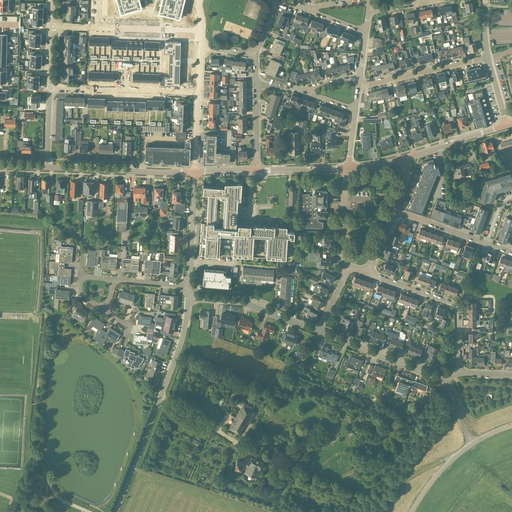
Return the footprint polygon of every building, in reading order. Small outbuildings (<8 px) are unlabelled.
[(117,0),(121,13),(124,12),(124,13),(139,8),(138,8),(142,7),(139,0),(117,0)] [(162,0),(159,12),(162,13),(162,14),(177,17),(177,16),(180,17),(184,0),(162,0)] [(473,10),(471,2),(465,3),(466,10),(462,10),(463,16),(467,15),(466,12),(473,10)] [(0,9),(4,10),(4,13),(10,13),(11,4),(0,3),(0,9)] [(445,7),(446,14),(447,18),(451,18),(452,23),(457,22),(455,12),(452,12),(451,6),(445,7)] [(284,28),(287,20),(288,20),(292,12),(286,10),(283,16),(281,15),(276,25),(284,28)] [(415,22),(414,12),(406,14),(408,23),(415,22)] [(290,23),(293,24),(292,25),(298,27),(299,26),(300,23),(302,16),(296,14),(295,17),(292,17),(290,23)] [(391,16),(392,16),(390,16),(392,25),(391,25),(391,29),(396,28),(395,24),(398,23),(399,28),(403,27),(401,19),(398,20),(397,15),(394,16),(394,15),(391,16)] [(308,25),(306,24),(308,19),(302,16),(300,23),(299,26),(298,27),(304,29),(303,31),(305,32),(307,29),(308,25)] [(378,25),(375,25),(376,31),(379,30),(386,29),(384,18),(377,19),(378,25)] [(314,32),(318,22),(312,20),(310,26),(308,25),(307,29),(308,30),(309,27),(312,28),(311,31),(314,32)] [(324,24),(318,22),(314,32),(317,33),(318,30),(321,31),(319,36),(321,37),(322,35),(323,31),(321,30),(324,24)] [(331,35),(333,28),(327,26),(325,32),(323,31),(322,35),(321,37),(323,38),(325,33),(331,35)] [(339,30),(333,28),(331,35),(330,38),(332,39),(334,36),(336,37),(334,42),(337,43),(339,37),(337,36),(339,30)] [(28,30),(28,39),(41,40),(41,39),(42,35),(41,35),(41,34),(34,34),(34,30),(28,30)] [(341,38),(339,37),(337,43),(339,44),(341,39),(344,40),(343,43),(345,44),(349,34),(343,32),(341,38)] [(349,34),(345,44),(343,51),(346,51),(349,42),(352,43),(355,36),(349,34)] [(272,44),(282,48),(285,42),(287,43),(288,39),(280,36),(278,39),(275,37),(272,44)] [(426,46),(425,46),(423,36),(421,37),(422,42),(426,62),(433,60),(432,58),(436,57),(433,46),(430,47),(431,53),(428,54),(426,46)] [(377,47),(382,46),(383,45),(383,44),(382,44),(382,39),(380,39),(380,38),(373,37),(372,48),(376,47),(377,47)] [(27,45),(27,48),(33,49),(34,45),(40,46),(41,45),(41,40),(28,39),(28,40),(29,40),(29,45),(27,45)] [(181,42),(165,41),(164,53),(170,53),(169,77),(161,77),(160,85),(180,85),(181,42)] [(426,62),(422,42),(419,43),(422,55),(418,56),(420,63),(426,62)] [(477,50),(475,43),(468,44),(470,52),(477,50)] [(275,57),(280,59),(281,56),(279,55),(282,48),(272,44),(269,51),(273,52),(272,55),(275,57)] [(450,48),(452,56),(458,54),(456,47),(455,44),(449,45),(449,46),(450,48)] [(444,50),(446,57),(452,56),(450,48),(449,46),(444,47),(444,50)] [(28,60),(41,61),(41,60),(42,60),(42,56),(41,56),(42,55),(35,54),(35,51),(28,51),(28,55),(31,55),(31,60),(28,60)] [(320,58),(318,51),(310,52),(311,56),(314,55),(315,59),(320,58)] [(348,64),(343,65),(345,72),(351,71),(350,67),(351,67),(350,63),(353,63),(354,56),(347,57),(348,64)] [(405,57),(405,58),(407,66),(413,65),(412,58),(408,59),(408,56),(405,57)] [(268,65),(277,69),(280,63),(282,64),(283,60),(280,59),(275,57),(274,60),(271,58),(268,65)] [(221,70),(222,63),(222,62),(219,62),(219,59),(211,58),(211,66),(217,66),(216,69),(221,70)] [(332,75),(330,64),(327,65),(326,59),(320,60),(322,70),(325,69),(326,76),(332,75)] [(28,60),(28,69),(34,69),(34,66),(41,67),(41,65),(42,65),(42,62),(41,62),(41,61),(28,60)] [(226,63),(222,63),(221,70),(221,71),(225,72),(226,69),(232,69),(233,60),(227,60),(226,63)] [(330,64),(332,75),(339,73),(337,66),(336,63),(330,64)] [(277,69),(268,65),(265,72),(268,73),(267,76),(286,84),(289,74),(286,73),(284,79),(275,76),(277,69)] [(376,73),(382,72),(380,65),(375,66),(374,65),(371,66),(372,70),(375,69),(376,73)] [(0,75),(9,76),(9,67),(3,67),(3,70),(0,70),(0,75)] [(319,67),(313,68),(315,78),(321,77),(319,67)] [(473,69),(475,78),(476,81),(486,79),(485,72),(481,73),(479,67),(478,67),(476,67),(475,68),(473,69)] [(309,80),(315,78),(313,68),(307,69),(309,80)] [(468,83),(476,81),(475,78),(473,69),(471,69),(469,69),(467,69),(466,70),(465,70),(467,76),(462,77),(464,84),(468,83)] [(298,74),(298,72),(292,70),(290,75),(290,76),(295,75),(296,82),(303,81),(301,74),(298,74)] [(26,72),(26,76),(27,76),(27,81),(39,82),(39,76),(32,75),(32,72),(26,72)] [(455,80),(460,79),(458,72),(452,73),(453,77),(448,78),(451,91),(457,89),(455,80)] [(0,81),(2,82),(2,85),(8,85),(9,76),(0,75),(0,81)] [(440,75),(437,76),(439,87),(447,85),(444,75),(440,76),(440,75)] [(240,84),(240,87),(246,87),(246,81),(235,81),(235,78),(229,78),(229,84),(235,84),(240,84)] [(422,85),(424,94),(428,93),(427,88),(433,87),(431,78),(424,80),(425,84),(422,85)] [(26,87),(25,90),(32,91),(32,87),(39,88),(39,82),(27,81),(27,87),(26,87)] [(417,90),(415,82),(407,84),(410,96),(414,95),(413,91),(417,90)] [(403,96),(406,95),(404,85),(396,86),(398,94),(402,93),(403,96)] [(381,90),(383,99),(392,97),(391,92),(388,92),(387,88),(381,90)] [(0,91),(0,98),(8,99),(8,89),(2,89),(2,92),(0,91)] [(375,91),(376,98),(377,101),(383,99),(381,90),(375,91)] [(467,105),(470,115),(471,121),(472,120),(475,128),(491,124),(482,90),(475,91),(477,97),(469,100),(470,104),(467,105)] [(376,98),(375,91),(368,93),(369,97),(366,97),(368,102),(365,103),(364,109),(369,110),(370,101),(371,101),(371,99),(376,98)] [(31,95),(31,109),(36,109),(37,102),(40,102),(40,96),(31,95)] [(269,105),(277,107),(280,97),(272,95),(269,105)] [(291,103),(295,104),(298,97),(292,95),(291,97),(287,96),(284,105),(289,107),(290,107),(291,103)] [(304,99),(298,97),(295,104),(301,106),(304,99)] [(304,99),(301,106),(307,108),(309,101),(304,99)] [(466,116),(470,115),(467,105),(470,104),(469,100),(468,99),(463,100),(465,106),(463,106),(464,108),(461,108),(461,117),(457,118),(459,127),(460,127),(461,127),(463,127),(463,126),(467,125),(465,119),(467,119),(466,116)] [(178,110),(179,110),(187,110),(187,104),(184,104),(184,101),(176,100),(176,106),(178,106),(178,110)] [(315,103),(309,101),(307,108),(310,109),(309,112),(311,113),(308,119),(312,121),(314,114),(315,111),(313,110),(315,103)] [(274,117),(277,107),(269,105),(266,115),(274,117)] [(315,111),(314,114),(323,117),(324,114),(326,107),(321,105),(320,108),(317,107),(315,111)] [(228,115),(234,115),(240,115),(240,113),(246,113),(246,106),(240,106),(236,106),(236,112),(228,112),(228,115)] [(332,109),(326,107),(324,114),(329,116),(332,109)] [(332,109),(329,116),(335,118),(338,111),(332,109)] [(344,113),(338,111),(335,118),(340,120),(339,125),(344,127),(347,118),(343,117),(344,113)] [(5,120),(4,126),(15,127),(15,120),(16,118),(13,117),(13,120),(5,120)] [(419,128),(423,127),(420,119),(415,121),(418,129),(415,130),(411,131),(412,137),(414,137),(414,138),(415,141),(416,141),(418,141),(418,140),(423,138),(419,128)] [(274,127),(280,128),(280,122),(275,121),(274,123),(269,122),(266,129),(273,131),(274,127)] [(452,130),(450,123),(446,124),(445,121),(442,122),(443,125),(442,125),(444,132),(452,130)] [(175,132),(176,132),(183,132),(183,129),(186,129),(187,123),(179,122),(179,126),(175,126),(175,132)] [(429,136),(429,137),(436,134),(432,122),(426,124),(428,131),(426,131),(428,136),(429,136)] [(409,146),(407,140),(406,140),(405,135),(409,134),(407,127),(402,128),(404,133),(402,134),(401,135),(401,136),(398,137),(401,148),(409,146)] [(320,143),(323,143),(323,128),(317,129),(317,133),(316,133),(317,143),(311,143),(311,152),(317,152),(320,151),(320,143)] [(71,129),(71,138),(65,137),(65,150),(68,150),(68,151),(72,151),(72,143),(76,144),(76,129),(71,129)] [(77,132),(76,139),(76,145),(80,145),(80,151),(88,152),(88,141),(81,140),(81,133),(77,132)] [(186,132),(183,132),(176,132),(175,139),(176,140),(177,140),(178,141),(179,141),(180,141),(181,141),(182,141),(183,141),(184,141),(185,140),(186,139),(186,132)] [(300,153),(300,132),(288,133),(289,154),(300,153)] [(336,146),(336,140),(334,140),(334,133),(327,133),(327,136),(325,136),(326,141),(328,141),(328,143),(326,143),(326,150),(332,149),(332,147),(336,146)] [(222,152),(217,151),(217,152),(216,152),(216,135),(207,134),(207,137),(204,137),(204,154),(203,161),(204,161),(206,162),(206,163),(230,163),(230,162),(230,161),(236,161),(236,146),(230,146),(230,150),(226,150),(226,153),(222,152)] [(374,139),(373,135),(365,136),(365,139),(362,139),(363,148),(370,148),(370,139),(374,139)] [(131,142),(134,142),(134,137),(126,136),(126,141),(124,141),(123,153),(130,153),(131,142)] [(274,155),(274,154),(275,154),(274,147),(271,148),(271,141),(272,141),(272,137),(266,137),(267,155),(271,154),(271,155),(272,156),(274,156),(274,155)] [(393,147),(391,137),(387,138),(388,140),(381,142),(383,150),(393,147)] [(17,140),(17,147),(22,148),(22,152),(31,152),(31,145),(29,145),(29,142),(17,140)] [(185,160),(185,161),(190,162),(191,140),(186,140),(185,149),(146,147),(145,159),(148,159),(148,160),(153,160),(153,159),(156,159),(156,160),(161,161),(161,159),(163,159),(163,161),(168,161),(168,159),(170,159),(170,161),(175,161),(175,160),(178,160),(178,161),(183,161),(183,160),(185,160)] [(495,154),(493,149),(494,149),(491,141),(487,142),(487,141),(482,142),(486,156),(495,154)] [(247,159),(247,151),(244,151),(244,147),(238,147),(239,159),(247,159)] [(436,173),(438,174),(439,171),(439,169),(437,162),(432,163),(432,161),(424,163),(424,166),(423,166),(422,166),(422,167),(422,168),(422,169),(422,170),(423,170),(423,171),(422,175),(423,176),(422,178),(421,178),(419,182),(420,183),(420,185),(418,185),(416,189),(418,189),(417,192),(415,191),(414,196),(415,196),(414,199),(413,198),(411,202),(413,203),(412,205),(410,205),(409,209),(410,210),(418,213),(421,214),(436,173)] [(490,167),(488,162),(479,164),(481,170),(490,167)] [(472,171),(470,163),(456,167),(457,170),(454,171),(455,177),(464,175),(465,176),(470,174),(472,171)] [(510,187),(508,181),(510,180),(508,174),(498,177),(498,179),(493,181),(492,179),(485,181),(480,197),(486,200),(487,198),(493,200),(496,192),(510,187)] [(24,192),(25,188),(25,176),(16,176),(15,192),(24,192)] [(61,188),(64,188),(64,183),(64,180),(57,179),(56,188),(57,188),(57,192),(61,193),(61,188)] [(78,190),(78,181),(71,181),(70,196),(78,196),(78,192),(78,190)] [(83,193),(95,194),(95,182),(84,182),(83,193)] [(253,257),(254,235),(239,234),(240,223),(242,182),(216,183),(216,186),(204,185),(203,200),(208,200),(207,221),(202,221),(199,253),(231,255),(232,241),(234,241),(233,255),(253,257)] [(108,193),(110,193),(110,188),(109,188),(109,183),(100,183),(100,197),(108,198),(108,193)] [(116,197),(118,197),(120,197),(120,196),(125,196),(125,187),(123,187),(123,184),(116,184),(116,192),(116,197)] [(289,200),(286,200),(286,206),(286,208),(290,209),(291,203),(295,204),(296,190),(289,190),(289,200)] [(313,192),(313,196),(309,195),(309,193),(302,193),(301,227),(323,228),(323,221),(318,220),(318,217),(328,218),(328,211),(326,211),(326,206),(327,191),(315,191),(315,190),(313,192)] [(184,212),(185,203),(181,202),(181,199),(180,199),(180,192),(173,192),(173,197),(170,197),(170,201),(173,201),(173,202),(175,202),(175,211),(184,212)] [(116,231),(122,231),(126,231),(128,198),(120,197),(118,197),(116,231)] [(97,216),(97,208),(98,201),(87,200),(87,215),(97,216)] [(135,215),(147,216),(148,207),(135,206),(135,215)] [(479,207),(477,213),(486,216),(488,210),(479,207)] [(437,219),(439,211),(434,209),(431,217),(437,219)] [(437,219),(442,221),(445,213),(439,211),(437,219)] [(442,221),(447,223),(450,214),(445,213),(442,221)] [(477,213),(475,219),(484,222),(486,216),(477,213)] [(447,223),(453,225),(456,216),(450,214),(447,223)] [(176,228),(183,229),(183,219),(181,219),(181,215),(173,215),(173,218),(176,219),(176,228)] [(456,216),(453,225),(458,227),(461,218),(456,216)] [(473,224),(482,227),(484,222),(475,219),(473,224)] [(239,234),(254,235),(268,236),(266,258),(286,259),(288,237),(290,237),(294,238),(295,231),(294,231),(287,231),(287,226),(278,226),(278,224),(269,223),(269,225),(254,224),(254,222),(244,221),(244,224),(240,223),(239,234)] [(395,228),(403,231),(402,234),(407,236),(410,228),(405,226),(406,224),(398,221),(395,228)] [(479,233),(482,227),(473,224),(471,223),(469,229),(479,233)] [(511,225),(504,223),(502,228),(511,231),(511,227),(511,225)] [(502,228),(500,234),(509,237),(511,231),(502,228)] [(423,238),(425,231),(420,229),(417,236),(417,239),(419,240),(420,237),(423,238)] [(428,243),(429,240),(431,233),(425,231),(423,238),(422,241),(428,243)] [(169,250),(179,251),(179,246),(178,246),(178,235),(178,232),(167,232),(166,238),(170,238),(169,250)] [(429,240),(434,242),(437,235),(431,233),(429,240)] [(398,241),(402,243),(403,239),(405,240),(407,237),(400,234),(399,237),(392,235),(389,242),(392,243),(391,245),(395,247),(398,241)] [(509,237),(500,234),(498,240),(509,244),(511,238),(509,237)] [(322,235),(322,239),(322,245),(332,246),(332,245),(333,244),(333,243),(332,243),(333,239),(326,239),(326,235),(322,235)] [(436,245),(437,243),(440,244),(443,237),(437,235),(434,242),(435,242),(434,244),(436,245)] [(60,249),(59,254),(72,255),(73,247),(61,246),(61,240),(53,239),(53,245),(56,246),(55,248),(60,249)] [(445,246),(448,247),(451,248),(454,241),(448,239),(446,245),(445,246)] [(459,243),(454,241),(451,248),(457,250),(459,243)] [(469,259),(473,248),(466,245),(462,256),(469,259)] [(117,258),(120,258),(121,246),(121,252),(118,252),(117,257),(109,256),(108,269),(116,270),(117,258)] [(126,246),(121,246),(120,258),(123,258),(122,270),(130,271),(131,258),(126,258),(127,250),(125,249),(126,246)] [(409,252),(418,255),(418,252),(415,251),(416,248),(412,246),(409,252)] [(384,257),(390,259),(393,252),(396,253),(397,250),(392,248),(391,251),(387,249),(384,257)] [(93,253),(93,250),(88,250),(88,252),(86,265),(94,266),(95,256),(98,256),(99,249),(96,249),(96,253),(93,253)] [(102,250),(99,249),(98,256),(101,256),(100,268),(108,269),(109,256),(102,255),(102,250)] [(139,260),(142,260),(143,251),(142,254),(139,254),(139,256),(131,255),(131,258),(130,271),(138,272),(139,260)] [(144,272),(152,273),(153,260),(147,260),(148,252),(143,251),(142,260),(145,260),(144,272)] [(159,261),(153,260),(152,273),(160,274),(161,262),(164,262),(165,253),(160,253),(160,256),(159,256),(159,261)] [(323,254),(323,258),(319,258),(320,253),(309,253),(309,258),(314,258),(314,261),(319,261),(319,268),(324,268),(325,264),(332,264),(332,258),(329,258),(329,256),(328,256),(328,254),(323,254)] [(476,268),(483,271),(483,269),(485,270),(488,261),(492,262),(494,255),(493,255),(493,254),(493,253),(491,253),(490,253),(490,254),(487,253),(486,257),(485,256),(482,264),(478,263),(476,268)] [(50,261),(49,264),(59,265),(65,265),(65,262),(72,263),(72,255),(59,254),(59,261),(50,261)] [(455,263),(453,268),(458,269),(462,257),(458,256),(455,263)] [(504,266),(507,259),(501,257),(499,264),(504,266)] [(383,269),(390,272),(392,269),(396,270),(398,264),(390,261),(389,264),(385,263),(383,269)] [(171,275),(176,275),(178,263),(172,262),(167,262),(167,267),(171,267),(171,275)] [(55,268),(55,275),(71,277),(71,269),(59,268),(59,265),(49,264),(49,268),(53,268),(53,267),(55,268)] [(414,269),(408,267),(404,266),(402,271),(406,272),(404,277),(410,279),(414,269)] [(226,271),(204,269),(203,285),(231,287),(232,280),(230,280),(231,275),(226,275),(226,271)] [(320,276),(324,278),(332,282),(335,276),(327,272),(328,269),(321,269),(319,273),(321,274),(320,276)] [(456,276),(464,279),(466,274),(458,271),(456,276)] [(425,276),(419,274),(416,282),(422,284),(425,276)] [(495,281),(499,282),(501,276),(494,274),(492,279),(495,280),(495,281)] [(49,283),(49,286),(58,287),(58,284),(70,285),(71,277),(55,275),(54,283),(49,283)] [(425,276),(422,284),(428,286),(431,278),(425,276)] [(352,284),(358,286),(361,279),(355,277),(352,284)] [(431,278),(428,286),(434,288),(436,280),(431,278)] [(358,286),(364,288),(366,281),(361,279),(358,286)] [(366,281),(364,288),(363,291),(366,292),(367,289),(370,290),(372,283),(366,281)] [(444,292),(447,285),(441,282),(438,290),(444,292)] [(318,292),(326,295),(329,289),(321,285),(318,284),(317,285),(315,284),(312,290),(318,293),(318,292)] [(381,295),(383,288),(378,285),(374,294),(378,296),(379,294),(381,295)] [(452,287),(447,285),(444,292),(450,294),(452,287)] [(57,290),(58,287),(49,286),(48,289),(56,290),(55,307),(61,308),(61,301),(68,301),(69,291),(57,290)] [(452,287),(450,294),(456,296),(458,289),(452,287)] [(383,288),(381,295),(380,297),(383,298),(383,299),(386,300),(387,297),(389,290),(383,288)] [(392,299),(393,298),(396,299),(398,293),(395,292),(389,290),(387,297),(386,300),(386,299),(391,301),(392,299)] [(119,301),(132,305),(135,295),(122,291),(119,301)] [(146,293),(145,306),(153,307),(155,294),(146,293)] [(404,303),(406,296),(401,294),(398,301),(404,303)] [(171,308),(177,309),(178,296),(170,295),(170,296),(160,295),(159,304),(165,304),(166,303),(172,303),(171,308)] [(314,306),(319,309),(323,301),(318,299),(318,298),(313,295),(311,299),(312,300),(310,304),(314,306)] [(412,298),(406,296),(404,303),(410,305),(412,298)] [(412,298),(410,305),(416,307),(418,300),(412,298)] [(74,313),(83,320),(88,312),(82,307),(77,303),(74,308),(76,310),(74,313)] [(433,315),(429,313),(432,305),(425,303),(423,310),(421,314),(428,317),(426,320),(430,322),(433,315)] [(306,316),(314,319),(317,314),(309,310),(310,308),(305,306),(303,310),(308,312),(306,316)] [(358,307),(355,314),(354,317),(358,318),(359,317),(361,312),(362,309),(359,308),(358,307)] [(441,319),(444,310),(437,307),(434,316),(441,319)] [(211,318),(213,318),(213,316),(212,315),(212,312),(206,311),(206,312),(204,312),(204,310),(200,310),(200,317),(206,317),(205,323),(199,323),(199,327),(205,327),(205,328),(211,328),(211,318)] [(156,317),(156,321),(175,325),(176,318),(174,318),(175,314),(165,312),(164,316),(165,316),(165,318),(156,317)] [(235,315),(222,313),(220,322),(224,323),(223,326),(229,327),(228,327),(234,328),(237,320),(234,320),(235,315)] [(148,327),(147,331),(154,332),(155,325),(155,323),(151,323),(151,317),(141,316),(141,314),(139,314),(138,314),(137,314),(136,315),(136,317),(136,318),(137,319),(138,319),(137,323),(149,325),(149,328),(148,327)] [(92,327),(93,326),(98,329),(95,333),(96,334),(93,338),(97,340),(97,341),(104,330),(102,328),(105,324),(94,316),(89,324),(88,324),(88,325),(89,326),(89,327),(90,327),(91,327),(92,327)] [(237,326),(250,330),(253,322),(246,320),(246,318),(241,316),(237,326)] [(352,322),(353,322),(355,318),(352,316),(350,321),(342,318),(339,326),(349,330),(352,322)] [(359,335),(360,334),(363,335),(365,328),(362,327),(364,323),(358,320),(356,325),(359,326),(356,333),(357,333),(357,334),(359,335)] [(156,321),(155,323),(155,325),(162,326),(160,333),(170,335),(171,332),(173,332),(175,325),(156,321)] [(370,338),(376,340),(378,333),(373,331),(375,325),(373,324),(374,322),(372,321),(371,325),(368,332),(372,333),(370,338)] [(269,330),(273,332),(275,327),(265,323),(262,332),(258,331),(256,336),(265,340),(269,330)] [(104,330),(97,341),(97,340),(96,342),(100,345),(101,345),(102,345),(103,344),(108,336),(113,339),(116,342),(121,334),(110,327),(107,332),(104,330)] [(378,333),(376,340),(382,342),(383,337),(387,339),(389,334),(389,333),(390,330),(386,329),(385,331),(380,329),(378,333)] [(153,335),(154,332),(147,331),(147,334),(146,336),(135,335),(134,343),(147,344),(148,336),(149,336),(149,334),(153,335)] [(288,342),(294,345),(298,336),(287,331),(286,333),(283,332),(280,340),(283,341),(288,343),(288,342)] [(389,333),(389,334),(387,339),(391,340),(389,345),(395,347),(397,340),(391,338),(393,334),(389,333)] [(480,337),(480,333),(475,333),(468,333),(469,341),(476,341),(476,337),(480,337)] [(408,338),(405,337),(403,342),(400,341),(401,338),(398,337),(397,340),(395,347),(400,349),(402,344),(406,345),(407,340),(408,338)] [(156,352),(165,356),(171,341),(163,338),(159,349),(157,348),(156,352)] [(407,352),(413,354),(416,347),(410,345),(411,342),(407,340),(406,345),(409,347),(407,352)] [(328,360),(335,362),(338,355),(326,351),(328,347),(323,345),(319,354),(323,355),(322,357),(323,358),(322,359),(323,360),(327,362),(328,361),(328,360)] [(436,353),(431,352),(433,346),(429,345),(426,354),(428,355),(427,360),(429,360),(429,361),(429,362),(432,363),(432,362),(433,362),(436,353)] [(422,349),(416,347),(413,354),(419,356),(421,351),(425,352),(426,348),(423,346),(422,349)] [(142,361),(143,361),(144,358),(136,356),(136,355),(134,355),(135,352),(130,351),(130,350),(126,349),(124,355),(129,357),(128,358),(130,359),(132,360),(132,359),(133,360),(133,363),(132,362),(131,367),(135,368),(135,367),(139,368),(140,364),(141,364),(142,361)] [(477,364),(477,357),(474,357),(474,349),(469,349),(469,357),(469,361),(471,361),(471,364),(477,364)] [(501,361),(504,361),(505,355),(501,355),(501,358),(495,357),(495,352),(491,352),(490,362),(491,362),(493,362),(494,362),(494,365),(501,365),(501,361)] [(477,355),(477,357),(477,364),(483,365),(483,361),(489,361),(489,354),(483,354),(483,355),(477,355)] [(352,356),(351,360),(347,358),(347,359),(344,357),(340,368),(345,370),(346,366),(359,371),(363,360),(352,356)] [(160,368),(158,367),(160,363),(154,360),(152,365),(153,365),(149,375),(147,374),(146,377),(151,380),(153,377),(155,378),(160,368)] [(377,376),(383,378),(386,369),(375,365),(375,366),(370,364),(367,372),(368,373),(364,383),(373,386),(377,376)] [(332,379),(335,370),(328,368),(325,376),(332,379)] [(428,386),(414,380),(413,381),(408,379),(408,381),(400,378),(400,376),(396,375),(391,388),(395,389),(395,391),(405,395),(409,385),(426,391),(428,386)] [(237,414),(248,421),(250,422),(256,413),(252,410),(253,408),(244,402),(243,403),(237,414)] [(239,435),(248,421),(237,414),(229,428),(228,428),(229,429),(239,435)] [(261,468),(263,462),(251,457),(249,463),(245,472),(257,477),(261,468)] [(242,468),(243,461),(240,460),(236,459),(236,460),(235,466),(242,468)]
